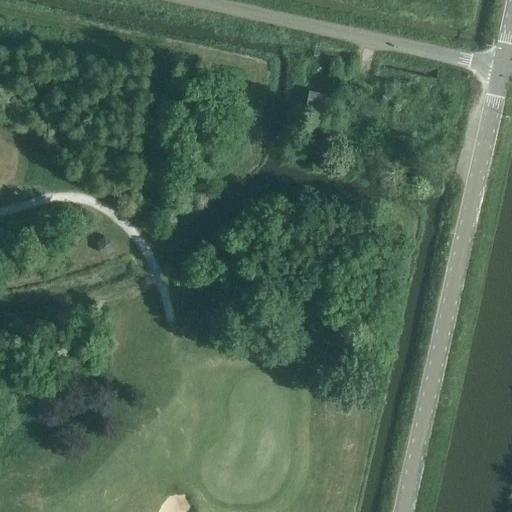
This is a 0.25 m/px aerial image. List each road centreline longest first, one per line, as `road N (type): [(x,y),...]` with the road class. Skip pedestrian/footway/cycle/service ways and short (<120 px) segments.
road 1 (tertiary): [(403,511),(501,68)]
road 2 (unclassified): [(501,68),(192,0)]
